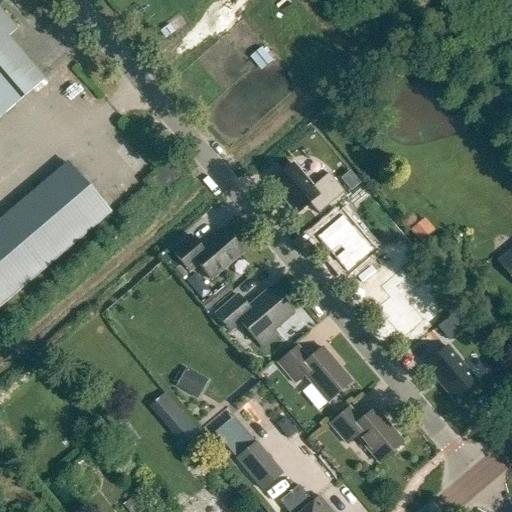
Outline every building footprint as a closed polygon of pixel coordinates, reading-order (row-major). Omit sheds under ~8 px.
[(0,118),(42,82),(6,39),(16,31),(2,15),(0,16),(0,118)] [(273,62),(262,49),(255,55),(266,68),(273,62)] [(0,221),(0,303),(107,213),(66,165),(0,221)] [(292,166),(270,184),(296,215),(309,205),(318,215),(344,194),(328,175),(312,188),(292,166)] [(159,194),(177,179),(168,168),(149,183),(159,194)] [(359,185),(349,173),(340,180),(350,192),(359,185)] [(316,238),(346,274),(371,253),(341,217),(316,238)] [(409,231),(419,243),(434,231),(424,219),(409,231)] [(187,238),(168,254),(182,270),(191,263),(208,283),(240,257),(219,232),(197,251),(187,238)] [(511,252),(498,264),(511,281),(511,252)] [(381,286),(390,297),(376,309),(402,340),(424,321),(405,298),(421,285),(405,266),(381,286)] [(366,306),(383,293),(378,285),(360,299),(366,306)] [(290,317),(268,291),(245,310),(235,298),(212,317),(222,330),(233,321),(258,352),(274,339),(270,334),(290,317)] [(457,334),(446,321),(437,329),(448,341),(457,334)] [(446,348),(424,366),(454,402),(476,383),(446,348)] [(292,387),(301,379),(324,406),(348,385),(319,351),(305,363),(294,350),(275,367),(292,387)] [(184,367),(173,386),(196,399),(207,380),(184,367)] [(163,394),(151,405),(183,444),(195,433),(163,394)] [(353,440),(376,467),(400,446),(371,412),(357,424),(346,411),(326,428),(343,448),(353,440)] [(233,419),(211,437),(259,495),(281,478),(233,419)] [(325,511),(316,500),(309,506),(295,489),(276,505),(281,511),(325,511)]
